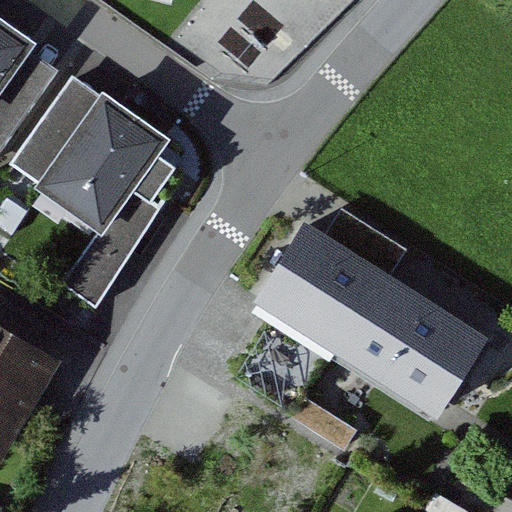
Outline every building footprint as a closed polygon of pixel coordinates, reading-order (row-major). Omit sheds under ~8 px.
[(70,70),(39,50),(47,39),(0,8),(0,157),(9,163),(70,70)] [(191,200),(160,180),(189,136),(121,92),(57,191),(106,223),(68,282),(117,313),(191,200)] [(334,402),(361,356),(410,385),(462,300),(329,219),(249,351),(319,393),(334,402)] [(0,469),(4,472),(73,369),(0,319),(0,469)] [(229,339),(211,368),(301,422),(319,393),(249,351),(229,339)] [(301,422),(211,368),(139,488),(178,511),(270,511),(319,433),(301,422)]
